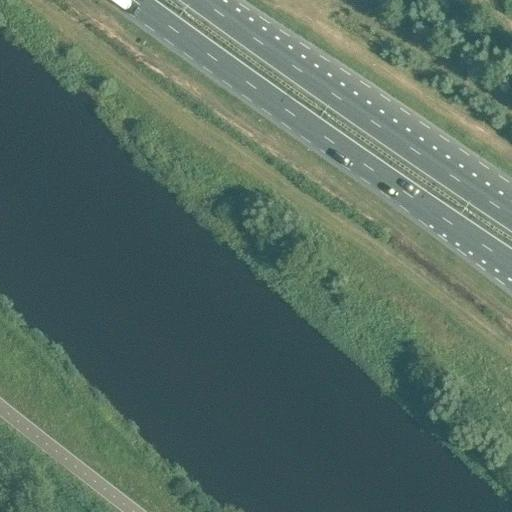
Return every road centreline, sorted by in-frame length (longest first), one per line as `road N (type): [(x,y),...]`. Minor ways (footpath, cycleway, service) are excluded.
road 1 (trunk): [(130,0),(511,263)]
road 2 (trunk): [(511,212),(205,0)]
